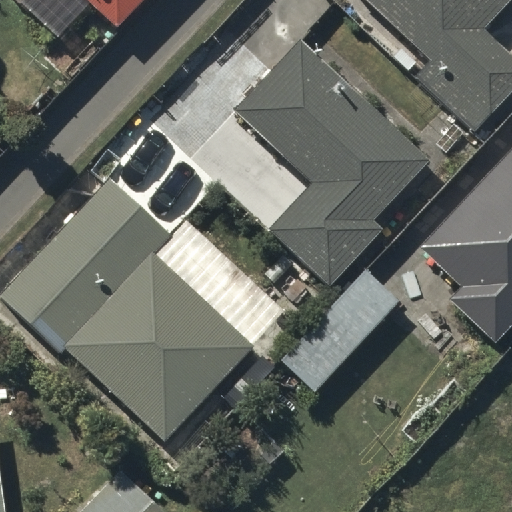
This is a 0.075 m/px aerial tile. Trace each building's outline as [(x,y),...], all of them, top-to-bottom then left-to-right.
[(85,0),(117,30),(147,0),(85,0)] [(356,0),(405,46),(390,62),(408,80),(423,64),(429,70),(414,86),(476,143),(511,105),(511,61),(474,27),(499,0),(356,0)] [(300,51),(235,119),(312,191),(270,235),(329,292),(380,239),(371,230),(428,172),(328,75),(336,67),(316,47),(306,57),(300,51)] [(447,309),(492,352),(511,330),(511,159),(419,258),(459,296),(447,309)] [(164,440),(252,346),(152,255),(169,237),(111,182),(1,299),(61,356),(68,348),(164,440)] [(397,310),(364,279),(282,367),(314,397),(397,310)] [(511,351),(509,354),(511,357),(511,369),(489,395),(511,416),(511,351)] [(157,511),(121,477),(87,511),(157,511)]
